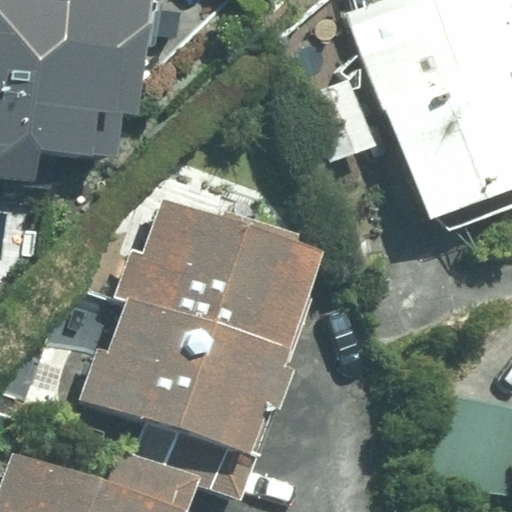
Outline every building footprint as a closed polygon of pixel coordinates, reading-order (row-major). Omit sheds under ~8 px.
[(75,50),(34,0),(0,0),(0,184),(73,116),(36,78),(75,50)] [(312,0),(381,173),(490,130),(453,35),(475,27),(464,0),(312,0)] [(0,511),(124,511),(159,420),(178,427),(194,433),(276,214),(119,156),(80,259),(39,368),(87,385),(66,442),(0,417),(0,511)] [(466,254),(385,250),(381,329),(462,332),(466,254)] [(501,501),(511,421),(511,402),(425,390),(412,489),(501,501)]
